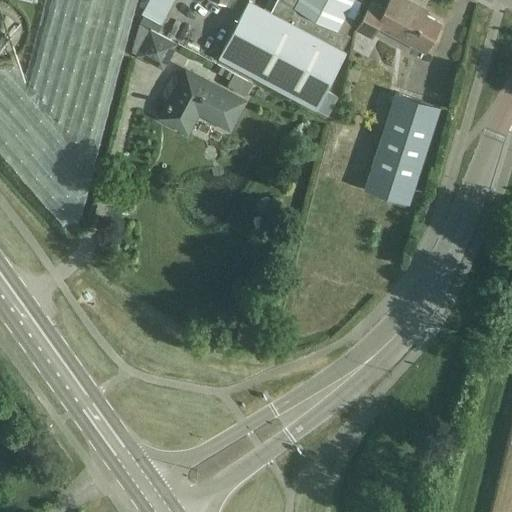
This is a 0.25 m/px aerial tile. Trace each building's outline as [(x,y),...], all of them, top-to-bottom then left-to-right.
[(171,0),(147,0),(141,12),(160,22),(171,0)] [(342,51),(350,37),(345,35),(354,19),(345,14),(352,0),(279,0),(273,13),(250,1),(220,57),(317,109),(327,90),(346,54),(342,51)] [(378,25),(425,50),(440,22),(416,9),(418,4),(410,0),(389,0),(385,9),(372,1),(357,28),(372,36),(378,25)] [(0,47),(4,48),(11,44),(16,38),(17,31),(16,23),(11,17),(4,14),(0,13),(0,47)] [(178,42),(151,28),(137,55),(164,69),(178,42)] [(186,70),(162,116),(181,127),(192,107),(230,127),(244,101),(186,70)] [(253,83),(234,72),(227,84),(246,95),(253,83)] [(135,96),(147,101),(156,79),(144,74),(135,96)] [(327,90),(317,109),(328,115),(338,96),(327,90)] [(408,203),(440,107),(395,92),(364,188),(408,203)] [(268,199),(258,203),(262,212),(271,209),(268,199)]
